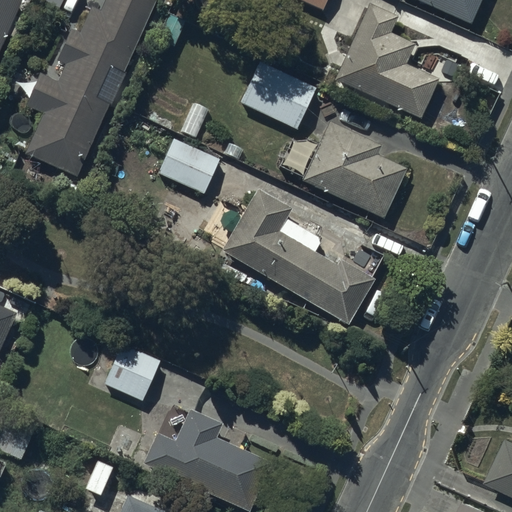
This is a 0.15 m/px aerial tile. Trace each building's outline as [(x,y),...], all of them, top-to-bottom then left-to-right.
[(0,45),(19,5),(6,0),(0,0),(0,55),(4,47),(0,45)] [(25,111),(42,119),(23,161),(75,184),(156,4),(151,1),(151,0),(106,0),(99,17),(90,13),(78,39),(70,35),(55,68),(63,71),(55,88),(39,81),(25,111)] [(64,0),(46,0),(42,7),(57,14),(64,0)] [(329,0),(286,0),(322,16),(329,0)] [(397,0),(469,32),(483,0),(397,0)] [(366,12),(332,87),(419,127),(438,86),(404,71),(412,52),(390,42),(397,26),(366,12)] [(259,68),(239,109),(296,137),(299,131),(314,101),(312,100),(315,95),(306,91),(309,86),(299,81),(296,86),(259,68)] [(331,125),(302,185),(384,223),(408,173),(379,159),(383,150),(331,125)] [(174,141),(156,179),(202,200),(219,162),(174,141)] [(257,195),(220,257),(346,333),(373,289),(338,268),(335,274),(309,259),(319,244),(285,224),(290,215),(257,195)] [(142,404),(160,363),(122,346),(104,387),(142,404)] [(156,436),(142,468),(240,511),(249,511),(270,466),(217,442),(223,428),(189,412),(174,444),(156,436)] [(0,454),(21,464),(30,443),(0,430),(0,454)] [(511,444),(510,443),(489,487),(511,498),(511,444)] [(153,511),(127,500),(120,511),(153,511)]
